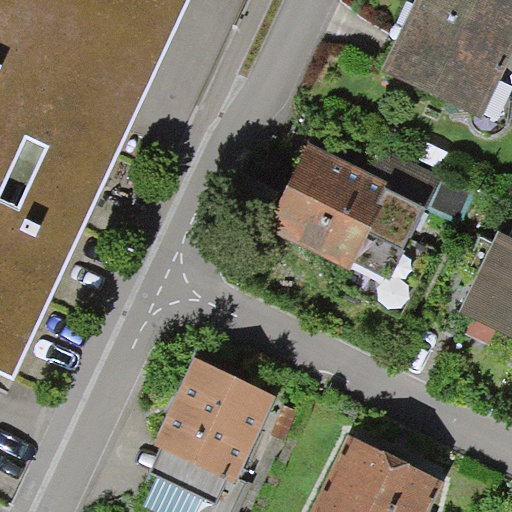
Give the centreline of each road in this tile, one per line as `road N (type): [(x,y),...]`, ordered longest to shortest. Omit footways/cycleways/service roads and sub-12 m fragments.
road 1 (residential): [(166,285),(511,452)]
road 2 (residential): [(307,0),(166,285)]
road 3 (residential): [(166,285),(59,511)]
